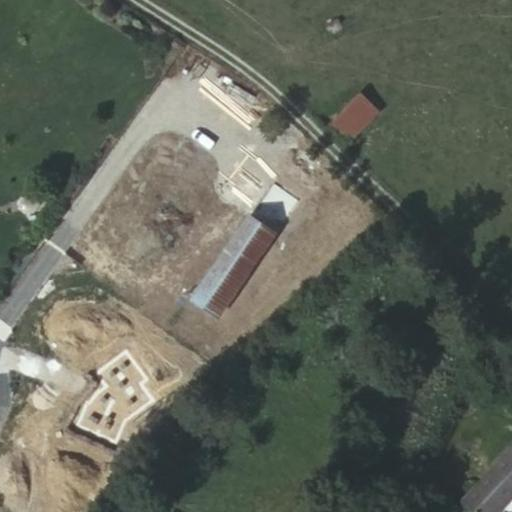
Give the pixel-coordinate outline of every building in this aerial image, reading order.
[(236,101),(210,141),(237,159),(263,118),(236,101)] [(348,140),(371,117),(360,104),(337,126),(348,140)] [(220,320),(272,234),(247,215),(193,301),(220,320)] [(72,404),(96,366),(132,310),(150,282),(125,265),(105,295),(86,282),(66,315),(80,326),(44,383),(72,404)] [(132,310),(96,366),(115,379),(150,323),(132,310)] [(132,441),(147,416),(124,399),(84,464),(107,480),(132,441)] [(159,424),(147,416),(132,441),(143,449),(159,424)] [(0,439),(9,425),(0,418),(0,439)] [(511,511),(511,471),(469,511),(511,511)] [(88,511),(100,492),(73,476),(51,511),(88,511)]
